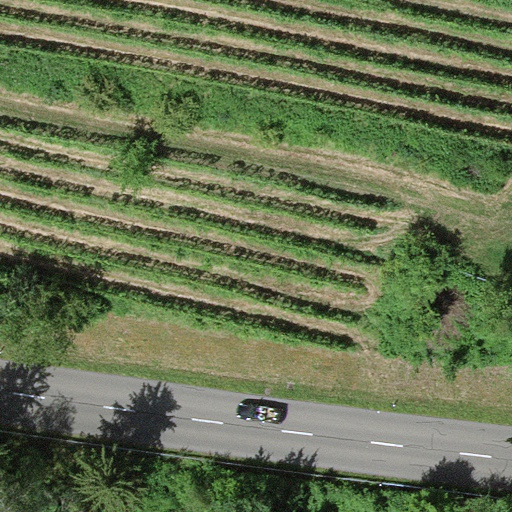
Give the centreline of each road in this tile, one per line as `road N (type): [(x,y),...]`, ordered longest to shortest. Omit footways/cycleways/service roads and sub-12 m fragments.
road 1 (track): [(511,271),(377,199),(0,107)]
road 2 (tertiary): [(0,389),(511,459)]
